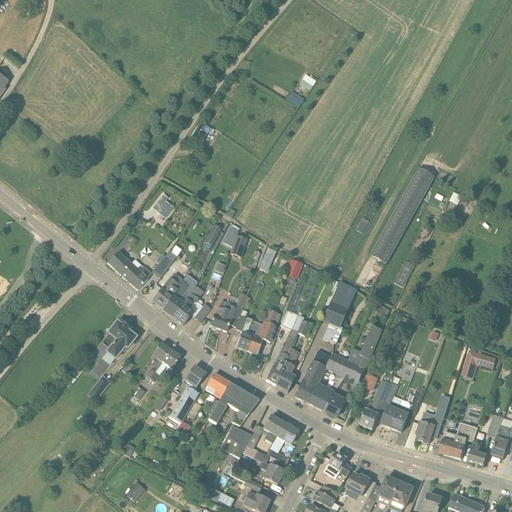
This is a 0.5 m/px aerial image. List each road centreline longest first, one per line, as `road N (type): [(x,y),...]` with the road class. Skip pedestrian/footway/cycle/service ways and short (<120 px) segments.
road 1 (unclassified): [(88,267),(288,0)]
road 2 (tertiary): [(326,428),(201,352),(88,267)]
road 3 (tertiary): [(511,485),(326,428)]
road 4 (unclassified): [(88,267),(0,374)]
